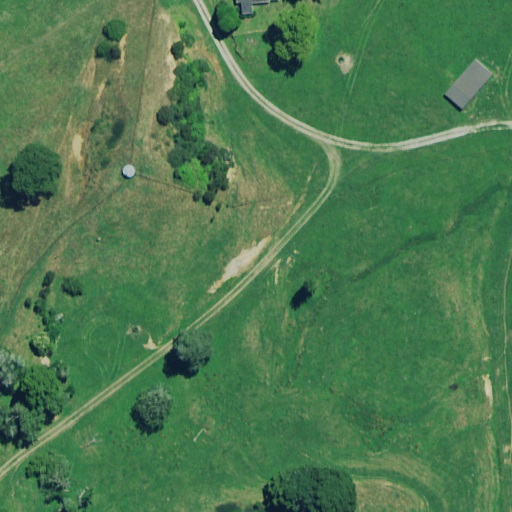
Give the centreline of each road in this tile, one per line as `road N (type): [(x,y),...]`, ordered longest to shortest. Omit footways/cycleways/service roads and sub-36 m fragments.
road 1 (track): [(359,144),(239,294),(0,501)]
road 2 (track): [(511,265),(505,285),(511,461)]
